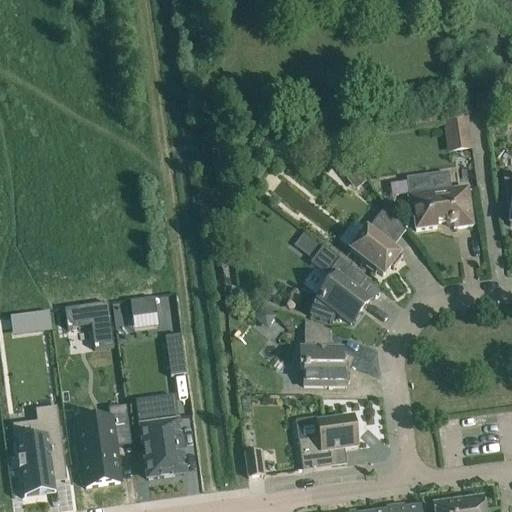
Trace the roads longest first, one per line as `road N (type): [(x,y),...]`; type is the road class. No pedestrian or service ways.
road 1 (residential): [(413,483),(397,353),(430,303),(511,293)]
road 2 (residential): [(268,502),(413,483)]
